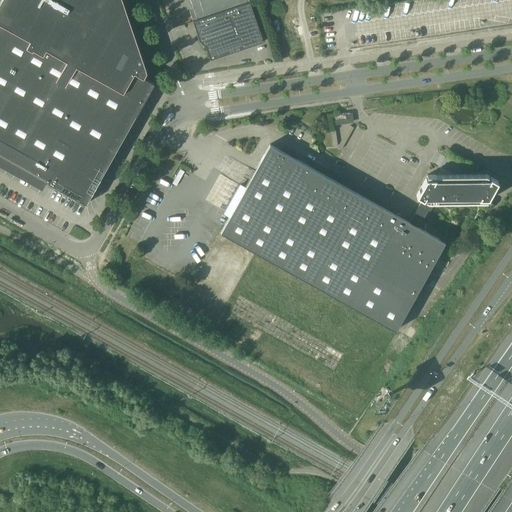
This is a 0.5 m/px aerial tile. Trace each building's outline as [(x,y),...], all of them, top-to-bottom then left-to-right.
[(122,0),(0,0),(0,1),(0,164),(42,188),(44,185),(46,180),(48,181),(47,182),(86,204),(136,115),(154,83),(144,77),(147,71),(123,2),(123,1),(122,0)] [(190,0),(197,20),(250,2),(249,0),(190,0)] [(250,2),(197,20),(193,21),(200,41),(206,46),(210,59),(263,41),(250,2)] [(351,119),(350,112),(334,115),(335,121),(351,119)] [(409,222),(306,165),(270,144),(258,166),(221,232),(256,252),(396,330),(445,242),(417,227),(421,218),(424,218),(428,210),(430,210),(435,202),(487,201),(487,200),(498,181),(486,174),(435,175),(427,175),(427,176),(416,195),(423,199),(409,222)]
